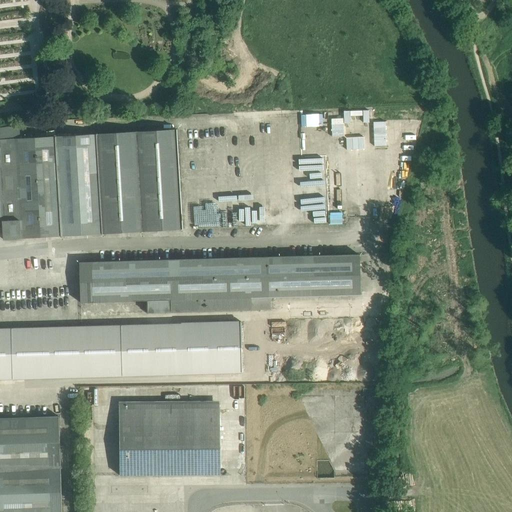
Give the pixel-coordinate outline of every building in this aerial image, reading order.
[(188,154),(201,154),(201,127),(189,127),(188,154)] [(177,130),(0,139),(0,228),(3,228),(4,239),(4,240),(21,239),(21,238),(183,229),(177,130)] [(267,204),(267,187),(241,188),(241,196),(232,197),(233,224),(279,223),(278,204),(267,204)] [(279,257),(80,263),(81,303),(147,301),(148,313),(251,310),(251,298),(271,297),(361,295),(359,255),(290,257),(279,257)] [(271,297),(251,298),(251,310),(271,309),(271,297)] [(361,318),(11,328),(11,329),(0,329),(0,379),(363,369),(361,318)] [(383,388),(363,388),(363,397),(371,397),(383,397),(383,388)] [(221,474),(220,404),(119,405),(120,475),(221,474)] [(61,511),(59,417),(0,418),(0,511),(61,511)]
